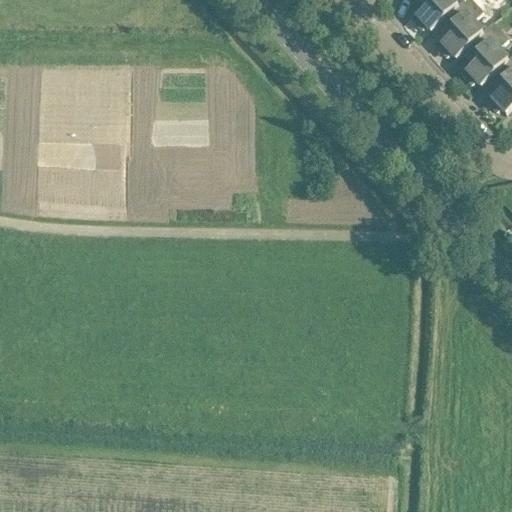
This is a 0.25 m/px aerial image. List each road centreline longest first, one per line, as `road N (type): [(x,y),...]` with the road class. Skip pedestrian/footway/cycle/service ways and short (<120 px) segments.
road 1 (unclassified): [(511,286),(250,0)]
road 2 (residential): [(511,177),(350,11)]
